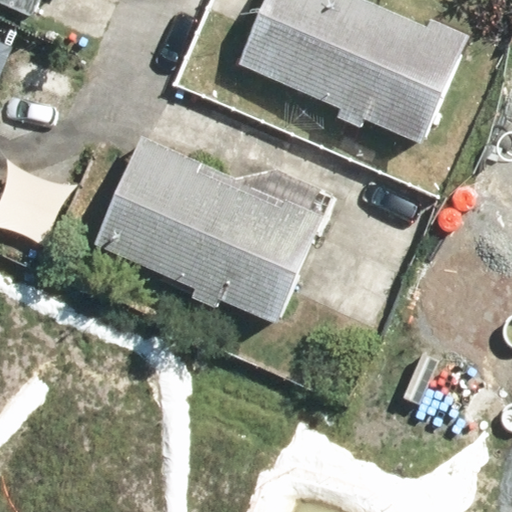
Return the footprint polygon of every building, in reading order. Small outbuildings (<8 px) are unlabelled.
[(11,0),(41,12),(46,0),(11,0)] [(276,0),(248,63),(430,143),(479,33),(446,19),(442,29),(375,0),(276,0)] [(0,133),(38,47),(0,30),(0,133)] [(336,217),(153,134),(107,244),(293,321),(336,217)] [(0,308),(10,283),(0,278),(0,308)] [(511,372),(474,356),(456,397),(441,391),(415,454),(511,494),(511,372)] [(310,511),(315,501),(145,428),(127,466),(108,458),(84,511),(310,511)]
